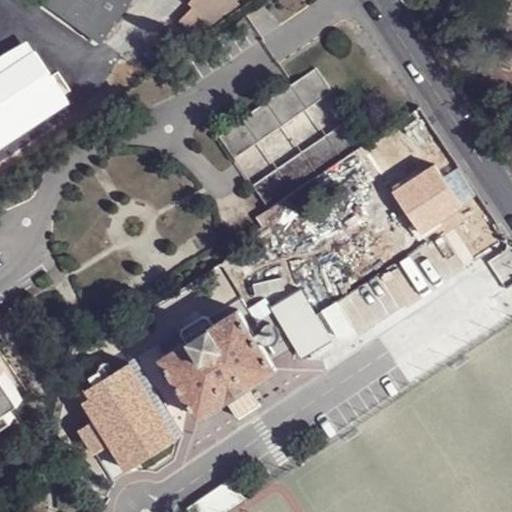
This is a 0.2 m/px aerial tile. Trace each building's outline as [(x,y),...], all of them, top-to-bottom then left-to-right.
[(129,0),(51,0),(104,37),(129,0)] [(190,0),(193,2),(179,19),(200,36),(250,0),(190,0)] [(340,94),(326,72),(225,136),(239,158),(340,94)] [(372,143),(359,121),(258,185),(272,206),(315,179),(372,143)] [(396,192),(422,232),(467,206),(441,165),(396,192)] [(278,367),(240,307),(214,324),(191,339),(165,356),(201,415),(278,367)] [(187,332),(191,339),(214,324),(208,315),(202,315),(187,325),(187,332)] [(124,470),(175,441),(129,361),(78,390),(124,470)] [(0,418),(26,400),(0,363),(0,418)]
